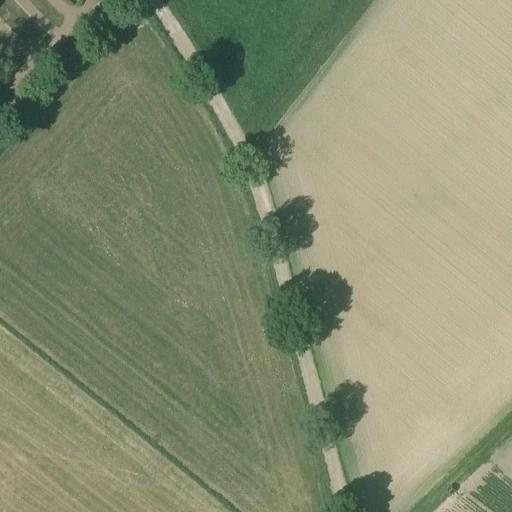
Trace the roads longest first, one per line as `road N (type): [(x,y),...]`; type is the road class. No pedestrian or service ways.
road 1 (track): [(238,158),(365,0)]
road 2 (track): [(427,511),(511,427)]
